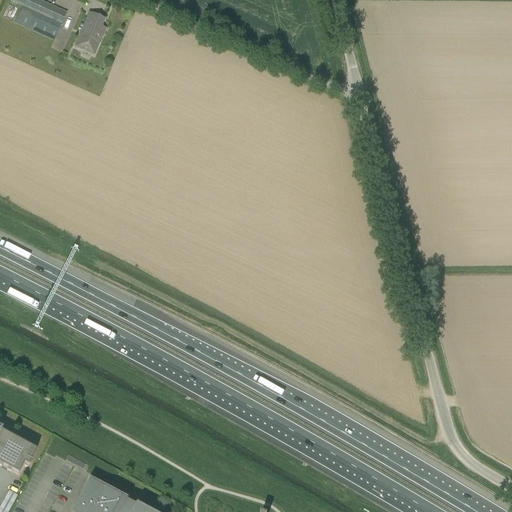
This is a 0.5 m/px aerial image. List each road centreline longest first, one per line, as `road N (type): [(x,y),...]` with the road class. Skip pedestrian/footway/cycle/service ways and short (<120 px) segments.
road 1 (motorway): [(476,511),(0,247)]
road 2 (motorway): [(0,275),(430,511)]
road 3 (unclassified): [(511,485),(454,444),(357,98)]
road 4 (unclassified): [(357,98),(140,0)]
